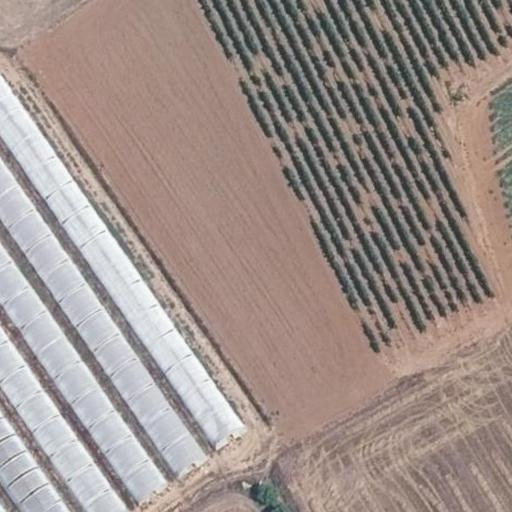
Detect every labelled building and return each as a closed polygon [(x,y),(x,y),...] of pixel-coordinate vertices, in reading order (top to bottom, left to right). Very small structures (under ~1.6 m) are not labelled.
[(0,66),(0,120),(208,454),(238,435),(5,63),(0,66)] [(0,219),(15,243),(35,230),(14,198),(20,194),(0,162),(0,219)] [(0,335),(0,388),(28,431),(52,415),(0,335)] [(150,461),(125,480),(141,501),(166,482),(150,461)] [(92,511),(127,511),(90,463),(68,479),(92,511)] [(42,511),(34,497),(21,505),(25,511),(42,511)]
